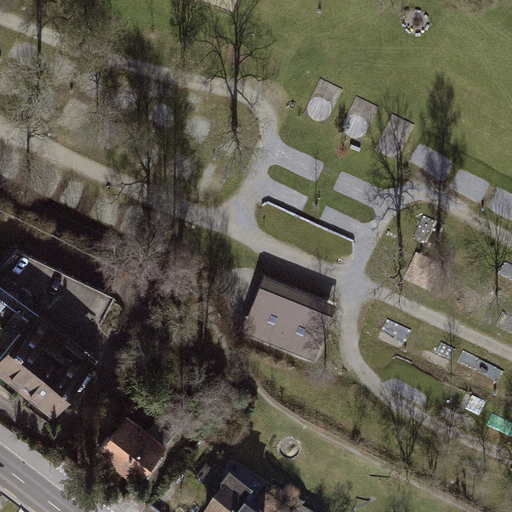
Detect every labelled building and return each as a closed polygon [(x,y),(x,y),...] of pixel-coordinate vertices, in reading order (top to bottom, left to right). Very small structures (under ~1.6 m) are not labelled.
[(486,202),(498,177),(469,164),(457,188),(486,202)] [(315,356),(338,300),(266,271),(243,327),(315,356)] [(0,369),(52,407),(93,350),(0,283),(0,369)] [(390,320),(382,339),(406,349),(414,330),(390,320)] [(474,380),(497,389),(506,369),(483,360),(474,380)] [(165,432),(124,404),(96,445),(137,473),(165,432)] [(511,445),(511,421),(496,416),(489,438),(511,445)] [(240,511),(249,499),(221,479),(197,511),(240,511)]
